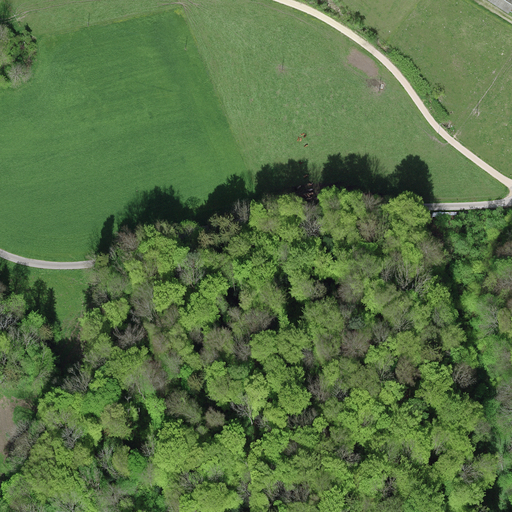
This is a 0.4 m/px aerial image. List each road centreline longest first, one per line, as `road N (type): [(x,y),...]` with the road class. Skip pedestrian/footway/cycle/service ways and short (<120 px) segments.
road 1 (track): [(0,252),(73,265),(248,216),(511,201)]
road 2 (track): [(286,0),(328,16),(384,58),(454,142),(511,184)]
